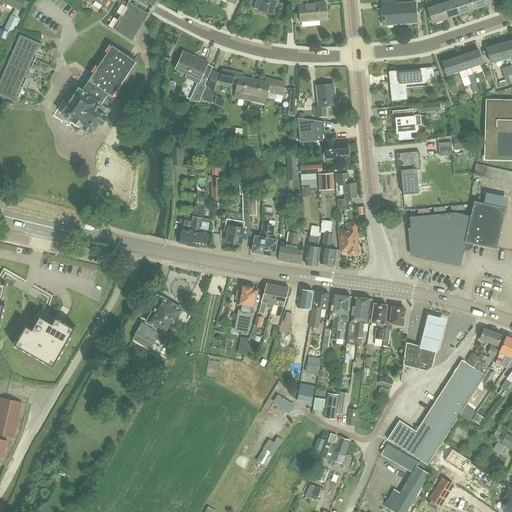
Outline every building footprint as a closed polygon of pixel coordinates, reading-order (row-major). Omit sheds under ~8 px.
[(0,0),(21,11),(25,0),(0,0)] [(255,0),(253,8),(274,14),(276,7),(281,9),(283,3),(278,2),(278,0),(255,0)] [(384,25),(418,23),(416,5),(397,7),(396,0),(382,1),(384,25)] [(456,0),(451,0),(442,3),(447,19),(461,14),(456,0)] [(471,0),(456,0),(461,14),(475,9),(471,0)] [(486,0),(471,0),(475,9),(488,5),(486,0)] [(121,15),(141,28),(149,14),(129,1),(121,15)] [(301,21),(328,18),(326,2),(299,4),(301,21)] [(433,23),(447,19),(442,3),(428,8),(433,23)] [(113,29),(133,41),(141,28),(121,15),(113,29)] [(3,30),(0,28),(0,36),(9,41),(14,31),(13,31),(15,27),(6,24),(3,30)] [(14,49),(36,59),(42,44),(21,35),(14,49)] [(511,40),(501,43),(505,59),(511,57),(511,40)] [(491,63),(505,59),(501,43),(487,47),(491,63)] [(89,80),(82,91),(80,89),(78,91),(72,87),(65,98),(71,102),(63,115),(72,121),(72,122),(74,124),(74,125),(75,125),(76,126),(77,126),(79,127),(81,127),(82,125),(94,133),(100,123),(102,124),(107,116),(107,115),(110,110),(102,104),(109,93),(113,96),(136,61),(112,45),(89,80)] [(8,64),(30,73),(36,59),(14,49),(8,64)] [(479,50),(467,54),(471,67),(483,63),(479,50)] [(183,54),(176,69),(177,69),(188,74),(186,77),(198,82),(190,100),(196,101),(199,102),(206,86),(205,85),(207,79),(213,66),(208,64),(209,62),(194,56),(193,59),(183,54)] [(467,54),(455,58),(459,71),(471,67),(467,54)] [(447,75),(459,71),(455,58),(443,62),(447,75)] [(2,78),(23,87),(30,73),(8,64),(2,78)] [(511,84),(509,75),(510,75),(507,66),(502,67),(504,77),(506,80),(498,83),(500,88),(511,84)] [(422,87),(436,86),(434,69),(389,73),(392,101),(408,99),(406,83),(422,81),(422,87)] [(238,85),(235,97),(251,100),(255,80),(244,77),(244,74),(224,70),(222,82),(238,85)] [(488,81),(494,79),(491,70),(485,72),(488,81)] [(474,74),(468,76),(471,85),(476,83),(477,82),(476,78),(474,74)] [(0,81),(0,94),(17,102),(23,87),(2,78),(0,81)] [(204,96),(203,99),(204,100),(212,103),(214,99),(211,98),(218,81),(210,78),(204,95),(204,96)] [(283,94),(286,82),(266,78),(265,82),(255,80),(251,100),(266,103),(268,91),(283,94)] [(450,84),(453,93),(458,91),(455,82),(450,84)] [(326,106),(336,105),(334,84),(317,85),(319,106),(314,106),(315,116),(327,115),(326,106)] [(289,97),(288,115),(295,115),(296,106),(297,106),(298,98),(296,99),(296,98),(289,97)] [(511,101),(487,101),(486,158),(511,158),(511,101)] [(441,105),(420,107),(421,113),(421,114),(442,111),(441,105)] [(416,125),(421,124),(420,115),(414,116),(414,109),(393,111),(395,122),(397,122),(398,133),(417,131),(416,125)] [(314,141),(312,124),(299,125),(300,142),(314,141)] [(328,159),(340,157),(340,155),(349,154),(349,152),(350,152),(350,147),(348,147),(347,138),(337,139),(336,133),(331,133),(331,131),(323,132),(323,138),(325,138),(327,149),(325,149),(326,157),(327,157),(328,159)] [(453,137),(455,149),(470,147),(468,134),(453,137)] [(439,156),(453,154),(452,142),(438,143),(439,156)] [(184,165),(183,146),(173,147),(173,165),(184,165)] [(416,169),(421,169),(419,151),(397,154),(399,171),(402,171),(404,194),(419,192),(416,169)] [(289,180),(299,179),(297,154),(287,154),(289,180)] [(511,182),(511,171),(477,163),(474,174),(511,182)] [(310,186),(317,186),(316,173),(301,174),(302,185),(310,185),(310,186)] [(318,173),(319,190),(334,189),(333,173),(318,173)] [(347,206),(346,199),(358,197),(356,182),(350,183),(349,173),(338,174),(339,185),(344,184),(346,199),(337,199),(338,207),(347,206)] [(211,177),(211,198),(222,198),(222,177),(211,177)] [(195,205),(193,221),(184,219),(183,227),(181,244),(194,246),(201,200),(199,199),(198,206),(195,205)] [(209,231),(202,230),(206,200),(201,200),(194,246),(207,248),(209,231)] [(414,253),(415,253),(461,263),(464,249),(473,243),(498,249),(507,208),(475,201),(471,215),(456,212),(410,216),(412,229),(411,229),(414,253)] [(274,213),(272,213),(273,208),(263,206),(262,211),(266,212),(264,218),(272,220),(274,213)] [(244,234),(244,221),(227,219),(226,225),(230,226),(227,240),(242,243),(243,234),(244,234)] [(263,221),(263,223),(260,237),(256,236),(253,252),(264,254),(270,225),(269,225),(269,222),(263,221)] [(358,244),(359,243),(357,222),(351,223),(351,229),(340,230),(342,251),(349,251),(350,254),(359,253),(358,244)] [(275,226),(270,225),(264,254),(275,256),(278,240),(273,239),(275,226)] [(315,234),(323,235),(324,227),(316,226),(315,234)] [(279,260),(291,262),(295,233),(294,229),(294,228),(293,228),(294,233),(289,232),(287,243),(282,243),(279,260)] [(301,264),(304,246),(297,245),(299,233),(298,228),(294,228),(294,229),(295,233),(291,262),(301,264)] [(335,265),(337,249),(331,248),(333,233),(325,232),(321,263),(335,265)] [(318,266),(321,247),(317,247),(318,243),(319,237),(310,235),(306,264),(318,266)] [(267,284),(260,312),(264,314),(268,303),(273,304),(278,285),(267,284)] [(238,289),(236,296),(238,297),(237,303),(240,304),(243,304),(241,311),(239,326),(242,327),(241,332),(242,333),(248,334),(256,306),(254,306),(257,290),(253,289),(251,287),(246,286),(244,285),(241,287),(241,289),(238,289)] [(282,317),(289,290),(289,288),(278,285),(273,304),(279,305),(276,315),(282,317)] [(311,309),(314,291),(302,289),(297,318),(304,319),(306,308),(311,309)] [(327,309),(330,293),(316,291),(311,326),(319,327),(322,308),(327,309)] [(158,294),(153,302),(157,305),(147,322),(155,326),(153,329),(143,323),(136,334),(137,334),(134,339),(150,349),(153,344),(154,344),(157,339),(163,342),(166,341),(168,338),(167,336),(168,335),(183,310),(158,294)] [(337,329),(338,329),(343,295),(334,294),(330,319),(334,319),(333,328),(337,329)] [(348,321),(352,296),(343,295),(338,329),(337,329),(336,339),(343,340),(344,330),(343,330),(345,321),(348,321)] [(350,323),(348,336),(354,337),(358,337),(362,337),(363,332),(356,331),(357,322),(360,322),(363,299),(355,297),(351,321),(350,323)] [(357,322),(356,331),(363,332),(364,323),(369,324),(372,300),(363,299),(360,322),(357,322)] [(375,344),(381,345),(382,339),(383,339),(384,329),(385,323),(388,306),(375,304),(373,322),(378,322),(377,328),(375,344)] [(386,323),(385,329),(391,330),(392,323),(404,325),(406,309),(403,308),(403,307),(401,306),(398,307),(393,307),(391,317),(388,317),(387,317),(386,323)] [(290,320),(285,320),(284,330),(295,331),(296,313),(290,313),(290,320)] [(254,325),(252,333),(257,334),(259,327),(261,327),(264,317),(257,315),(254,325)] [(27,325),(15,345),(54,367),(76,328),(65,322),(66,321),(57,316),(53,323),(40,316),(33,329),(27,325)] [(421,346),(437,350),(439,351),(446,323),(429,318),(421,346)] [(326,328),(322,354),(328,355),(331,329),(326,328)] [(492,343),(489,353),(495,355),(502,335),(484,328),(481,338),(492,343)] [(506,354),(511,356),(511,338),(507,336),(500,352),(501,352),(496,363),(501,365),(506,354)] [(407,342),(404,365),(427,371),(432,367),(437,350),(421,346),(407,342)] [(148,371),(156,376),(165,360),(152,352),(146,362),(151,365),(148,371)] [(474,367),(486,374),(490,368),(484,364),(488,357),(481,352),(479,356),(472,352),(466,361),(474,366),(474,367)] [(308,364),(319,365),(320,358),(309,356),(308,364)] [(418,431),(417,431),(429,440),(417,457),(428,465),(486,374),(474,367),(462,360),(418,431)] [(488,385),(495,374),(489,370),(482,381),(488,385)] [(379,384),(391,388),(394,380),(381,377),(379,384)] [(498,393),(502,395),(506,390),(508,392),(511,387),(511,386),(511,382),(505,378),(499,387),(501,389),(498,393)] [(316,386),(301,383),(298,399),(313,402),(316,386)] [(378,395),(388,398),(391,390),(381,387),(378,395)] [(347,414),(350,393),(341,391),(338,412),(347,414)] [(338,407),(339,394),(329,393),(325,418),(336,419),(338,407)] [(278,394),(273,402),(290,412),(295,405),(278,394)] [(22,402),(1,397),(0,400),(0,433),(14,437),(22,402)] [(324,411),(326,399),(315,397),(313,409),(324,411)] [(356,426),(358,410),(350,408),(347,424),(356,426)] [(476,420),(485,426),(490,420),(481,413),(476,420)] [(388,439),(417,457),(429,440),(400,420),(388,439)] [(506,432),(498,427),(492,437),(501,442),(506,432)] [(343,464),(346,456),(351,440),(339,436),(339,437),(337,437),(338,435),(330,432),(327,440),(337,443),(336,445),(327,441),(321,457),(330,459),(343,464)] [(501,443),(511,449),(511,435),(507,433),(501,443)] [(278,437),(274,442),(269,439),(263,447),(269,451),(274,453),(282,440),(278,437)] [(501,452),(505,446),(498,441),(494,448),(501,452)] [(395,511),(406,511),(430,474),(417,466),(419,462),(388,444),(382,454),(413,472),(391,509),(395,511)] [(251,473),(259,478),(266,465),(267,466),(274,454),(274,453),(269,451),(264,448),(257,460),(258,461),(251,473)] [(302,464),(295,460),(292,465),(299,469),(302,464)] [(68,484),(71,474),(64,472),(61,482),(68,484)] [(490,476),(486,474),(483,479),(487,482),(485,484),(489,486),(492,481),(488,479),(490,476)] [(442,477),(429,498),(441,505),(454,484),(442,477)] [(497,489),(500,483),(495,480),(492,485),(497,489)]
